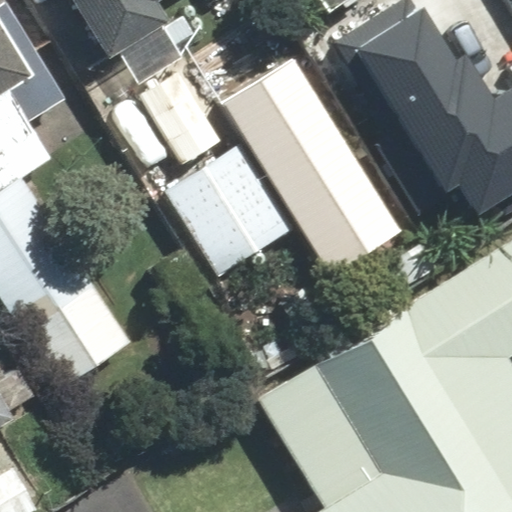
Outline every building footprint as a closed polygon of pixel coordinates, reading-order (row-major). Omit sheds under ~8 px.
[(145,0),(50,0),(93,65),(149,29),(135,7),(145,0)] [(414,0),(399,0),(330,43),(457,246),(511,211),(511,85),(494,96),(468,55),(454,63),(414,0)] [(224,146),(280,236),(309,282),(386,235),(254,24),(178,71),(224,146)] [(0,323),(45,390),(114,344),(6,184),(36,164),(13,129),(50,104),(0,30),(0,323)] [(280,236),(224,146),(148,193),(183,248),(136,277),(157,312),(280,236)] [(296,511),(504,511),(493,496),(511,483),(511,390),(492,359),(511,346),(511,227),(242,401),(309,504),(296,511)] [(3,368),(0,370),(0,407),(19,396),(3,368)] [(24,511),(0,474),(0,511),(24,511)]
